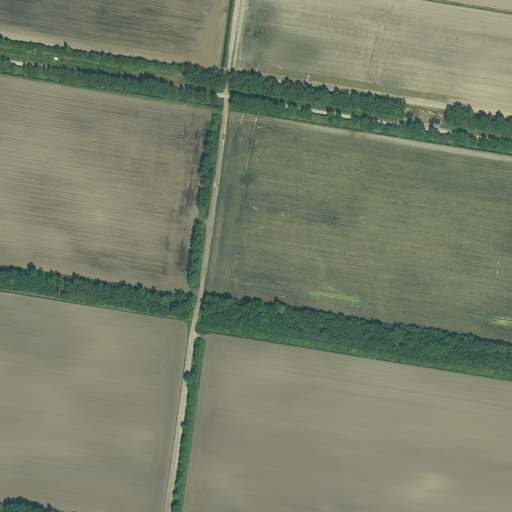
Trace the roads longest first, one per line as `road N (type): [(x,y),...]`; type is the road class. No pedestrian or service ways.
road 1 (track): [(511,141),(0,59)]
road 2 (track): [(168,511),(236,0)]
